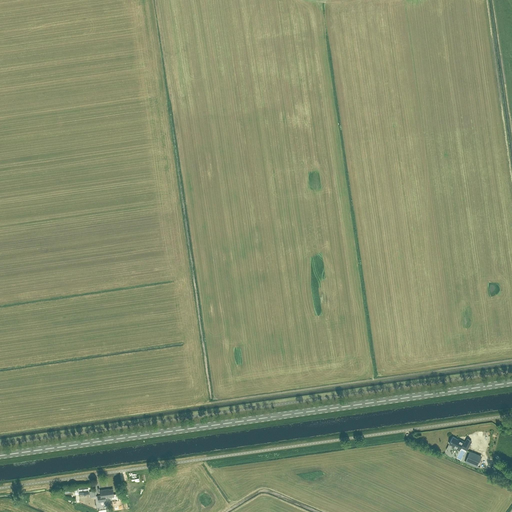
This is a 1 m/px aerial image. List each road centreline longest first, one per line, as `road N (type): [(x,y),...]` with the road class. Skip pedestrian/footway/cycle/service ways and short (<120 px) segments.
road 1 (primary): [(0,455),(511,381)]
road 2 (unclassified): [(0,487),(183,462)]
